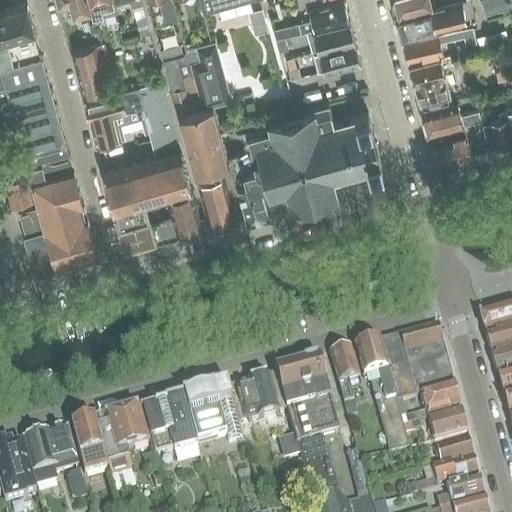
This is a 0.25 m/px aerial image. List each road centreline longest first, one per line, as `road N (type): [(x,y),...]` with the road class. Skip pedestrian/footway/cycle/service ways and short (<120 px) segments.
road 1 (residential): [(0,426),(416,313),(452,295)]
road 2 (residential): [(126,278),(420,187)]
road 3 (residential): [(126,278),(42,0)]
road 4 (residential): [(511,503),(452,295)]
road 5 (tertiary): [(420,187),(367,0)]
road 6 (residential): [(0,314),(126,278)]
